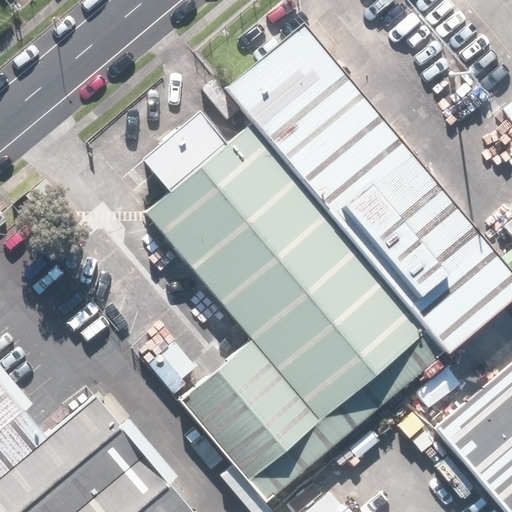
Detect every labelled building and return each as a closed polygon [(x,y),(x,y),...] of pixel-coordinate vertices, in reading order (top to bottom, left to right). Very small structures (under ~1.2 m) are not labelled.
[(511,297),(511,275),(301,22),(223,87),(253,122),(427,331),(445,353),(511,297)] [(320,420),(427,331),(253,122),(226,144),(200,113),(143,160),(169,191),(145,211),(253,340),(320,420)] [(511,212),(499,223),(511,238),(511,212)] [(320,420),(248,479),(266,501),(445,353),(427,331),(320,420)] [(248,479),(320,420),(253,340),(181,400),(248,479)] [(511,511),(511,361),(432,428),(502,511),(511,511)] [(0,377),(0,473),(47,434),(0,377)] [(191,511),(95,396),(0,474),(0,511),(191,511)]
